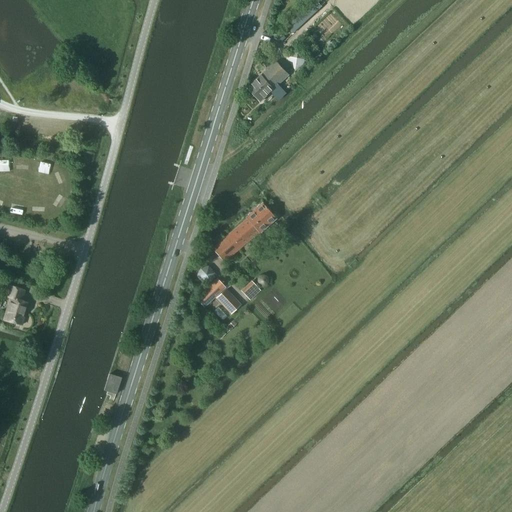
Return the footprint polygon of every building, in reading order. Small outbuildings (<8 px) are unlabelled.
[(293,32),(322,6),(316,0),(311,0),(285,24),(293,32)] [(300,47),(286,57),(296,70),(310,60),(300,47)] [(279,84),(289,75),(277,60),(262,75),(261,74),(248,87),(261,101),(271,92),(278,100),(286,92),(279,84)] [(259,233),(276,218),(262,203),(245,218),(246,219),(212,247),(224,261),(258,232),(259,233)] [(258,279),(258,281),(258,283),(259,284),(261,285),(262,285),(264,285),(265,285),(267,284),(267,283),(268,281),(268,280),(268,278),(267,277),(265,276),(264,275),(262,275),(261,276),(259,277),(258,278),(258,279)] [(204,306),(225,287),(217,279),(196,298),(204,306)] [(250,299),(259,290),(251,282),(242,291),(250,299)] [(8,285),(5,296),(12,298),(5,320),(22,325),(24,317),(23,316),(27,302),(22,301),(18,299),(21,289),(8,285)] [(226,288),(216,298),(231,314),(241,305),(226,288)] [(222,320),(226,316),(218,307),(213,311),(222,320)] [(233,321),(224,329),(228,332),(236,324),(233,321)] [(109,373),(103,390),(116,393),(121,377),(109,373)]
